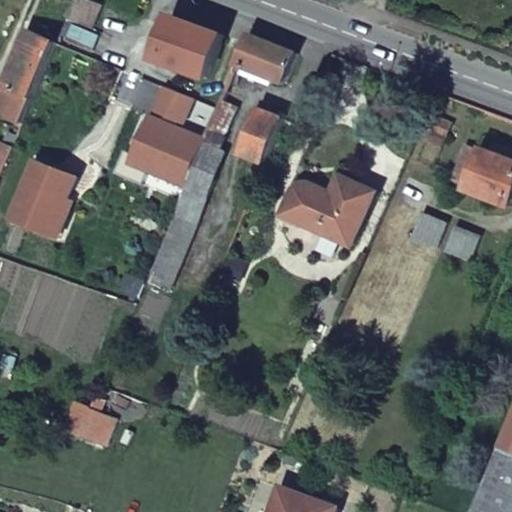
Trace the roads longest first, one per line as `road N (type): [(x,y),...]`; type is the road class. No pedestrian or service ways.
road 1 (primary): [(260,0),(511,92)]
road 2 (unknown): [(157,0),(95,144)]
